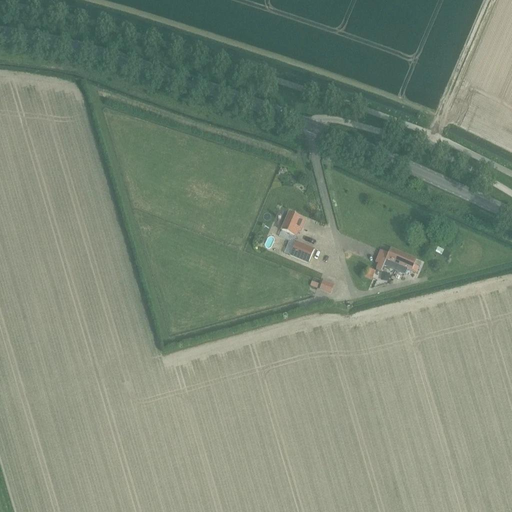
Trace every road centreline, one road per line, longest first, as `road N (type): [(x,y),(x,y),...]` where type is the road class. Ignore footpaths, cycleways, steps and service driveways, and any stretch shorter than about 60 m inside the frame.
road 1 (secondary): [(511,215),(226,93),(0,32)]
road 2 (track): [(431,145),(492,0)]
